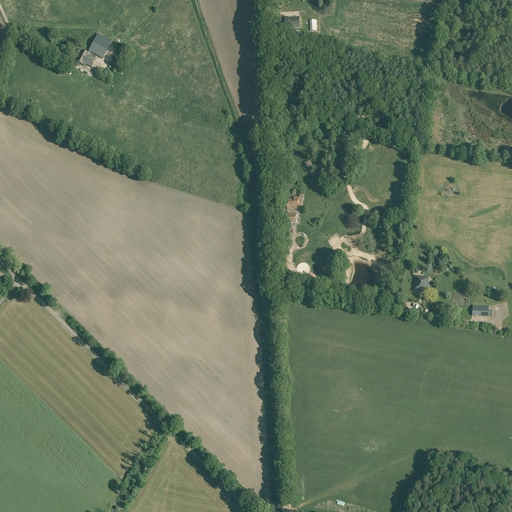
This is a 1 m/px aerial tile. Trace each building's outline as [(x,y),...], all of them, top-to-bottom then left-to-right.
[(291,18),(290,17),(288,17),(287,18),(285,18),(285,28),(299,27),(299,18),(291,18)] [(103,59),(112,42),(98,34),(88,51),(87,54),(82,51),(76,62),(81,65),(82,64),(85,66),(86,64),(92,67),(95,60),(94,60),(96,56),(103,59)] [(293,199),(287,199),(287,209),(300,209),(299,199),(303,199),(303,194),(299,194),(299,197),(293,198),(293,199)] [(287,224),(297,224),(296,213),(287,214),(287,224)] [(427,292),(428,278),(415,276),(414,291),(427,292)] [(488,317),(489,311),(489,307),(473,306),(472,316),(488,317)]
